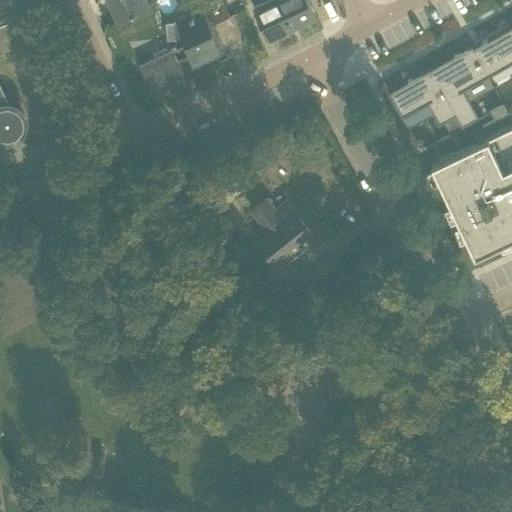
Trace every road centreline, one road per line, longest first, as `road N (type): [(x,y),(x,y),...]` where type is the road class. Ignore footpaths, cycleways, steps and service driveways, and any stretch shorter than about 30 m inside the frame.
road 1 (unclassified): [(452,321),(310,58)]
road 2 (residential): [(132,144),(310,58)]
road 3 (residential): [(132,144),(66,0)]
road 4 (residential): [(0,209),(132,144)]
road 5 (unclassified): [(511,447),(452,321)]
